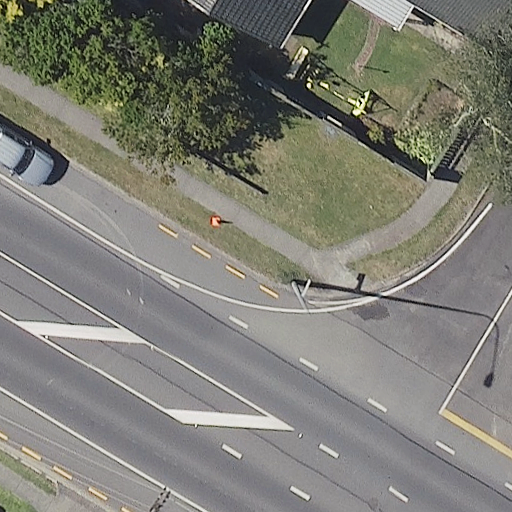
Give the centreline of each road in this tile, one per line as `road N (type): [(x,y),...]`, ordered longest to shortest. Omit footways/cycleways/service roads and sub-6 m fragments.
road 1 (primary): [(0,276),(73,314),(377,511)]
road 2 (residential): [(511,304),(395,511)]
